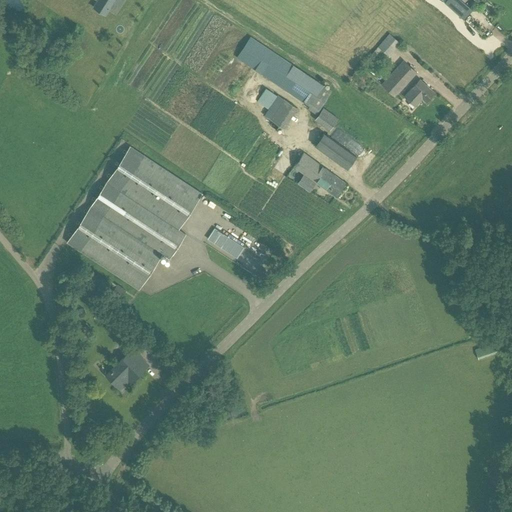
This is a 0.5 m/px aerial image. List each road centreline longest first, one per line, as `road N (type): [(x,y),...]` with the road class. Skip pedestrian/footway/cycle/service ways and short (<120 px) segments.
road 1 (tertiary): [(88,487),(511,57)]
road 2 (unclassified): [(67,465),(48,299),(0,237)]
